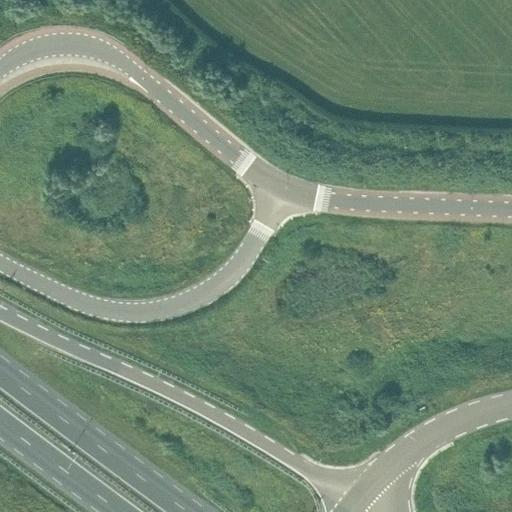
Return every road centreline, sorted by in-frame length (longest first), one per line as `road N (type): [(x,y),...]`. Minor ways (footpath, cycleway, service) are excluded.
road 1 (trunk): [(358,500),(204,401),(0,306)]
road 2 (unclassified): [(287,187),(233,271),(181,305),(109,312),(0,261)]
road 3 (tertiary): [(0,69),(47,45),(105,52),(249,169),(287,187)]
road 4 (trunk): [(187,511),(0,370)]
road 5 (tertiary): [(287,187),(316,197),(511,209)]
road 6 (tertiary): [(511,403),(433,432),(358,500)]
road 7 (trunk): [(0,422),(121,511)]
